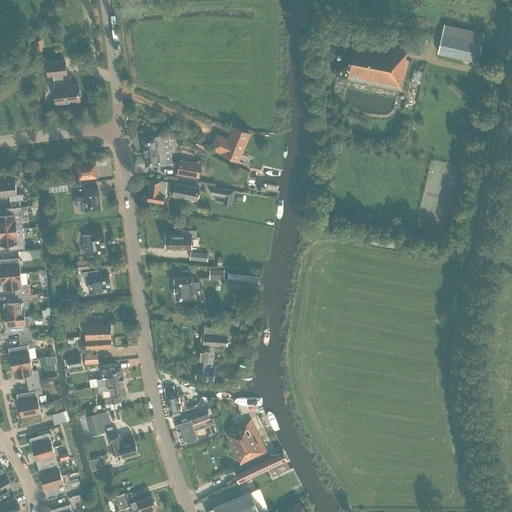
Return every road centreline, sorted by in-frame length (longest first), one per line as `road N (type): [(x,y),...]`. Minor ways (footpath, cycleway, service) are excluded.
road 1 (unclassified): [(480,511),(453,366),(511,20)]
road 2 (tertiary): [(193,511),(156,397),(123,163),(112,136)]
road 3 (track): [(108,16),(269,6),(270,28)]
road 4 (unclassified): [(112,136),(106,0)]
